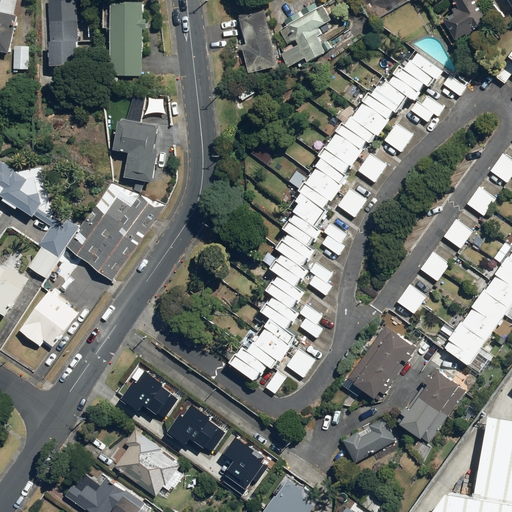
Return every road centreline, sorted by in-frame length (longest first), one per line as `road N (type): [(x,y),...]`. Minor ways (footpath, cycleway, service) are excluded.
road 1 (residential): [(125,307),(190,213),(201,181),(185,0)]
road 2 (residential): [(505,93),(468,97),(371,213),(348,256),(339,310),(351,330)]
road 3 (residential): [(351,330),(509,111),(505,93)]
road 4 (residential): [(125,307),(268,397),(310,389),(351,330)]
road 5 (residential): [(54,416),(125,307)]
